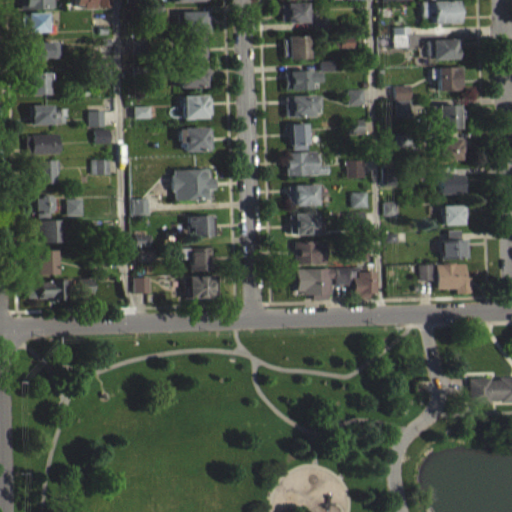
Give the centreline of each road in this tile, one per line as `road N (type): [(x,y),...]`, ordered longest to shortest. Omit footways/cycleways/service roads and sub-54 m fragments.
road 1 (residential): [(0,324),(511,309)]
road 2 (residential): [(241,0),(251,315)]
road 3 (residential): [(511,309),(500,0)]
road 4 (residential): [(3,511),(0,366)]
